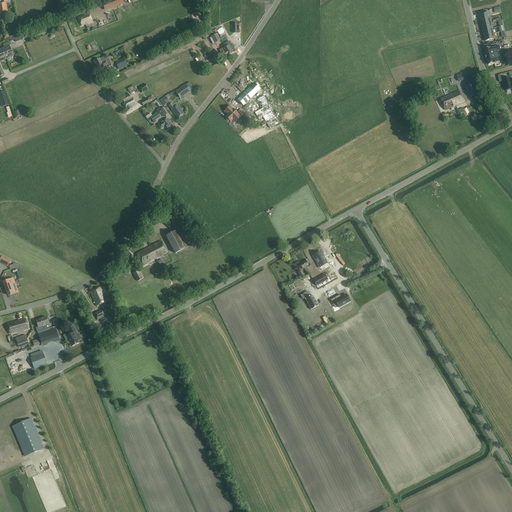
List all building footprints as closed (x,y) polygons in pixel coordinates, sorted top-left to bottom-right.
[(122,0),(111,0),(102,4),(105,11),(124,3),(122,0)] [(110,17),(115,15),(112,9),(107,11),(110,17)] [(78,18),(82,26),(92,22),(89,13),(78,18)] [(11,43),(20,40),(18,34),(9,36),(11,43)] [(220,41),(218,36),(217,34),(211,36),(215,43),(220,41)] [(223,45),(225,47),(219,50),(221,52),(222,52),(221,53),(223,58),(235,51),(233,47),(234,47),(233,44),(232,45),(230,41),(223,45)] [(2,49),(6,59),(13,56),(9,46),(10,45),(9,42),(3,45),(4,48),(2,49)] [(486,55),(486,57),(501,54),(499,46),(499,47),(491,49),(491,48),(485,49),(485,50),(486,55)] [(503,61),(501,54),(486,57),(486,59),(487,59),(488,65),(494,64),(494,63),(503,61)] [(108,65),(109,67),(114,64),(110,57),(105,59),(106,61),(108,65)] [(124,58),(115,62),(119,69),(127,65),(124,58)] [(103,67),(108,65),(106,61),(101,63),(99,59),(94,61),(100,73),(105,71),(103,67)] [(466,71),(457,76),(459,81),(469,77),(466,71)] [(511,87),(511,82),(510,78),(503,79),(506,91),(511,89),(511,87)] [(239,98),(245,104),(261,88),(255,82),(239,98)] [(465,87),(471,98),(481,92),(475,82),(465,87)] [(139,88),(141,93),(149,89),(146,85),(139,88)] [(186,85),(177,91),(175,92),(180,98),(190,91),(186,85)] [(464,102),(459,91),(440,99),(445,110),(464,102)] [(4,92),(0,92),(0,99),(2,107),(8,105),(4,92)] [(273,101),(281,99),(280,92),(271,94),(273,101)] [(135,105),(132,98),(131,99),(129,95),(122,98),(124,102),(123,103),(127,111),(131,109),(131,107),(135,105)] [(153,100),(151,97),(141,102),(143,106),(153,100)] [(178,119),(184,114),(178,105),(176,106),(175,105),(173,106),(172,104),(170,105),(170,104),(168,105),(169,106),(171,110),(178,119)] [(228,121),(229,121),(231,122),(233,120),(235,122),(240,117),(238,115),(238,114),(233,109),(230,106),(224,112),(227,114),(225,116),(226,118),(226,119),(228,121)] [(464,113),(466,117),(470,115),(466,108),(464,109),(464,108),(459,110),(461,114),(464,113)] [(161,118),(156,113),(150,118),(154,123),(161,118)] [(157,126),(160,130),(164,127),(167,131),(173,126),(167,118),(161,123),(157,126)] [(171,230),(177,223),(166,213),(160,220),(171,230)] [(184,249),(191,246),(182,228),(174,232),(184,249)] [(161,241),(137,254),(143,265),(145,264),(145,265),(147,264),(147,263),(167,253),(161,241)] [(313,257),(319,268),(327,264),(321,252),(313,257)] [(2,257),(0,260),(0,262),(2,263),(8,266),(10,261),(4,258),(2,257)] [(302,269),(309,266),(307,263),(309,263),(307,260),(299,264),(302,269)] [(138,271),(134,273),(133,273),(137,281),(142,279),(138,271)] [(328,280),(325,274),(314,281),(317,286),(328,280)] [(3,282),(8,296),(9,295),(18,292),(13,279),(4,282),(3,282)] [(301,279),(289,286),(292,291),(304,284),(301,279)] [(97,306),(106,302),(100,288),(90,292),(97,306)] [(312,295),(310,296),(308,292),(301,296),(303,299),(305,298),(306,299),(305,299),(305,300),(311,309),(311,310),(318,306),(318,305),(312,296),(313,296),(312,295)] [(330,300),(333,304),(336,302),(338,307),(339,308),(350,302),(346,295),(341,297),(340,298),(338,296),(330,300)] [(102,310),(94,314),(97,320),(105,316),(102,310)] [(48,324),(49,324),(46,317),(36,321),(38,328),(36,328),(38,333),(50,329),(48,324)] [(10,334),(28,329),(25,319),(7,324),(10,334)] [(73,326),(68,329),(71,334),(66,337),(71,347),(79,343),(74,333),(76,332),(73,326)] [(38,335),(41,344),(59,338),(55,329),(38,335)] [(17,342),(19,347),(28,344),(25,335),(23,336),(24,340),(17,342)] [(43,353),(30,358),(34,370),(47,365),(43,353)] [(43,449),(30,419),(12,427),(24,457),(43,449)]
